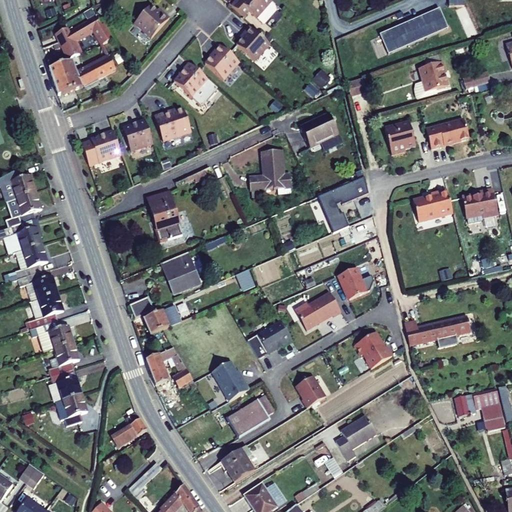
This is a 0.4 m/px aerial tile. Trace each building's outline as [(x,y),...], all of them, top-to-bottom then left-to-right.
[(278,9),(267,0),(236,0),(231,7),(244,19),(249,13),(256,20),(256,19),(262,24),(265,24),(278,9)] [(149,7),(133,25),(150,40),(168,19),(161,13),(159,15),(149,7)] [(381,35),(379,36),(388,56),(448,30),(439,10),(437,11),(415,21),(407,24),(381,35)] [(55,37),(40,42),(42,50),(59,45),(68,62),(79,56),(76,51),(79,49),(75,43),(91,34),(100,48),(112,40),(103,26),(100,27),(94,19),(68,34),(66,30),(54,36),(55,37)] [(235,47),(253,63),(268,46),(248,28),(242,35),(244,37),(235,47)] [(238,64),(218,46),(212,53),(213,55),(204,66),(222,82),(238,64)] [(422,62),(424,70),(440,66),(438,58),(422,62)] [(71,63),(49,70),(57,97),(80,90),(115,72),(107,59),(75,76),(71,63)] [(207,82),(187,64),(181,71),(182,72),(173,83),(200,107),(215,90),(206,82),(207,82)] [(424,70),(419,72),(422,84),(425,94),(434,92),(446,88),(442,74),(444,74),(441,65),(440,66),(424,70)] [(313,81),(321,89),(330,80),(321,72),(313,81)] [(486,74),(462,81),(465,91),(489,84),(486,74)] [(362,80),(346,85),(351,98),(366,93),(362,80)] [(435,96),(434,92),(425,94),(422,84),(415,86),(415,95),(415,100),(417,102),(435,96)] [(161,143),(190,133),(182,111),(170,116),(168,111),(152,117),(161,143)] [(342,145),(329,117),(300,130),(309,150),(320,145),(324,154),(342,145)] [(152,145),(143,120),(134,123),(135,125),(121,130),(129,153),(152,145)] [(444,149),(443,147),(451,145),(451,147),(469,142),(464,123),(426,133),(431,152),(444,149)] [(404,152),(415,149),(409,125),(384,131),(391,158),(405,154),(404,152)] [(120,156),(111,131),(102,134),(103,136),(89,141),(90,142),(80,145),(88,167),(120,156)] [(282,152),(261,153),(263,173),(265,173),(265,178),(249,179),(250,192),(291,189),(290,176),(284,176),(282,152)] [(220,167),(213,170),(218,181),(225,178),(220,167)] [(3,187),(8,203),(37,194),(31,177),(23,179),(20,170),(0,181),(0,183),(1,187),(3,187)] [(192,176),(194,183),(208,179),(207,173),(192,176)] [(360,173),(346,179),(349,185),(364,179),(360,173)] [(349,185),(317,199),(333,235),(349,228),(343,214),(340,216),(336,206),(341,204),(342,207),(368,195),(364,179),(349,185)] [(472,197),(460,200),(466,226),(479,223),(481,221),(498,217),(492,191),(478,194),(478,198),(473,199),(472,197)] [(169,192),(151,198),(156,211),(152,213),(157,231),(161,244),(183,237),(169,192)] [(422,200),(412,203),(418,225),(451,216),(445,193),(430,197),(430,200),(422,202),(422,200)] [(5,222),(8,230),(27,224),(36,221),(34,214),(42,211),(37,194),(8,203),(6,203),(11,220),(5,222)] [(151,198),(147,199),(152,213),(156,211),(151,198)] [(27,224),(29,231),(37,229),(40,239),(43,238),(37,221),(36,221),(27,224)] [(14,256),(16,255),(43,246),(40,239),(37,229),(29,231),(27,224),(8,230),(0,232),(0,241),(4,240),(9,255),(13,254),(14,256)] [(265,233),(258,236),(263,247),(270,244),(265,233)] [(15,273),(18,281),(43,273),(40,266),(48,263),(43,246),(16,255),(21,271),(15,273)] [(280,253),(260,261),(261,265),(282,256),(280,253)] [(186,254),(162,264),(168,278),(170,277),(173,285),(170,286),(174,295),(198,285),(195,278),(196,277),(186,254)] [(368,292),(357,269),(337,277),(341,285),(342,284),(349,301),(368,292)] [(439,273),(441,282),(452,279),(449,270),(439,273)] [(248,271),(238,275),(243,286),(253,281),(248,271)] [(26,287),(32,304),(59,295),(53,278),(45,280),(43,273),(18,281),(21,289),(26,287)] [(342,313),(330,294),(308,307),(307,305),(295,312),(307,332),(333,317),(334,318),(342,313)] [(29,323),(32,331),(58,323),(56,315),(64,312),(59,295),(32,304),(37,321),(29,323)] [(146,298),(130,305),(135,318),(152,311),(146,298)] [(171,308),(162,312),(169,328),(178,324),(171,308)] [(162,312),(143,320),(150,336),(169,328),(162,312)] [(436,326),(436,327),(470,320),(469,318),(436,326)] [(406,334),(409,348),(473,334),(470,320),(436,327),(418,331),(406,334)] [(43,354),(54,351),(74,344),(69,327),(61,329),(58,323),(32,331),(30,332),(32,339),(38,338),(43,354)] [(293,342),(281,323),(257,337),(268,355),(283,346),(283,347),(293,342)] [(406,334),(418,331),(416,324),(404,327),(406,334)] [(386,350),(377,334),(356,347),(362,358),(365,356),(368,362),(367,363),(372,371),(393,358),(388,349),(386,350)] [(48,371),(51,379),(74,372),(72,364),(80,362),(74,344),(54,351),(57,360),(51,362),(53,369),(48,371)] [(161,346),(148,352),(151,359),(164,353),(161,346)] [(173,349),(164,353),(151,359),(146,360),(156,387),(167,382),(160,362),(167,360),(169,364),(173,362),(180,374),(172,379),(179,389),(193,381),(173,349)] [(240,378),(231,363),(212,374),(229,403),(250,391),(242,377),(240,378)] [(50,387),(56,405),(83,397),(77,378),(76,379),(74,372),(51,379),(53,386),(50,387)] [(490,374),(480,376),(483,391),(493,389),(490,374)] [(326,399),(314,378),(296,389),(304,401),(303,402),(308,410),(326,399)] [(506,389),(498,391),(503,411),(510,410),(506,389)] [(496,391),(455,400),(459,419),(476,415),(475,412),(481,411),(486,434),(505,430),(496,391)] [(65,421),(67,429),(82,424),(80,416),(88,413),(83,397),(56,405),(61,422),(65,421)] [(275,413),(265,397),(227,420),(237,436),(252,426),(254,430),(270,421),(268,417),(275,413)] [(511,417),(510,410),(503,411),(505,423),(511,422),(511,417)] [(112,439),(118,450),(146,433),(136,415),(126,421),(130,428),(112,439)] [(366,418),(341,433),(352,451),(377,436),(366,418)] [(254,430),(252,426),(237,436),(239,440),(254,430)] [(322,462),(331,457),(323,444),(315,449),(322,462)] [(247,447),(221,463),(235,485),(255,472),(247,459),(252,456),(247,447)] [(511,473),(509,462),(501,464),(505,479),(511,476),(511,473)] [(26,485),(36,471),(29,466),(19,480),(26,485)] [(162,471),(156,466),(129,491),(138,501),(144,495),(140,491),(162,471)] [(36,471),(26,485),(33,490),(43,476),(36,471)] [(0,503),(11,487),(0,479),(0,503)] [(263,485),(244,497),(253,511),(274,511),(279,510),(263,485)] [(184,486),(160,511),(175,511),(182,505),(178,499),(188,493),(184,486)] [(197,511),(199,510),(188,493),(178,499),(182,505),(175,511),(184,511),(185,511),(197,511)] [(91,506),(96,511),(106,511),(107,511),(97,500),(91,506)] [(41,511),(27,501),(19,511),(41,511)]
